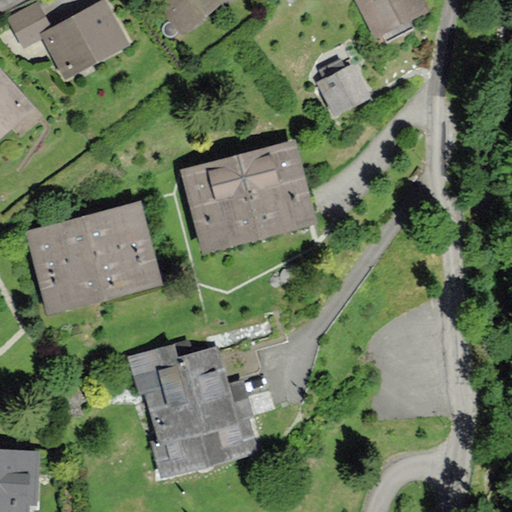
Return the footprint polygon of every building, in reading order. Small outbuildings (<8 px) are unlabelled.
[(161,0),(186,30),(222,0),(161,0)] [(421,0),(359,0),(376,35),(427,10),(421,0)] [(104,2),(44,34),(65,74),(126,42),(104,2)] [(48,26),(37,5),(10,19),(20,40),(48,26)] [(345,70),(340,62),(322,71),(326,80),(318,84),(335,115),(370,96),(353,66),(345,70)] [(0,132),(11,123),(21,133),(40,116),(0,72),(0,132)] [(290,145),(185,174),(207,252),(311,224),(290,145)] [(138,208),(31,235),(51,311),(158,284),(138,208)] [(170,348),(135,357),(165,477),(259,453),(242,387),(226,391),(216,353),(174,363),(170,348)] [(25,511),(30,456),(0,453),(0,511),(25,511)]
